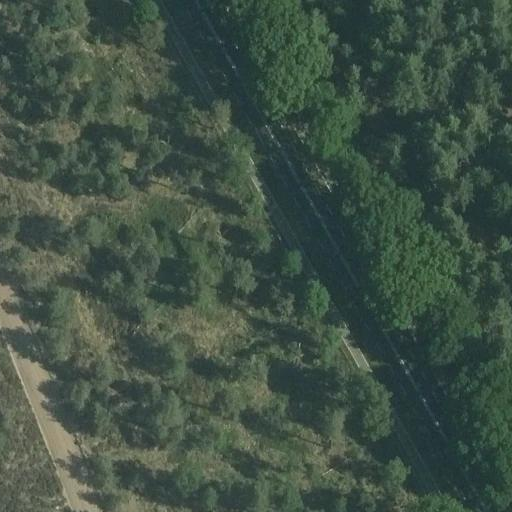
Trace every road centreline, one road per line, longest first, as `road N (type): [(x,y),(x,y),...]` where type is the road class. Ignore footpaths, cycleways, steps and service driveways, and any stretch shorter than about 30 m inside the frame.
road 1 (primary): [(486,511),(195,0)]
road 2 (track): [(85,511),(0,297)]
